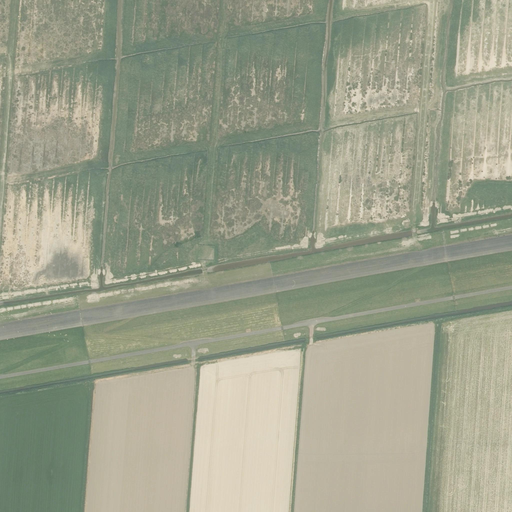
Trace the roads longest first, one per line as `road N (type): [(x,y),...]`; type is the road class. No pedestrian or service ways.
road 1 (track): [(0,337),(511,248)]
road 2 (track): [(145,312),(98,335),(191,343)]
road 3 (track): [(314,321),(426,263)]
road 4 (track): [(24,333),(70,340),(0,371)]
